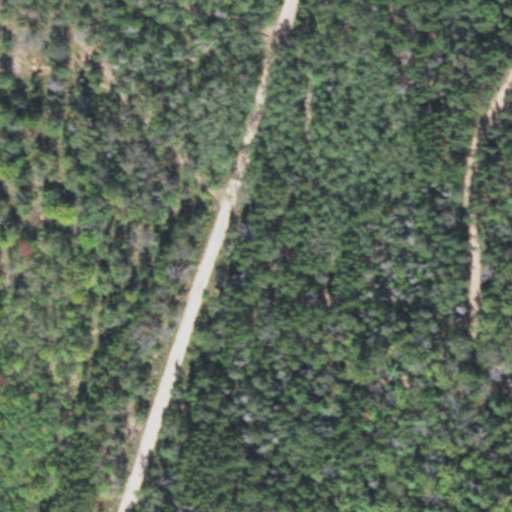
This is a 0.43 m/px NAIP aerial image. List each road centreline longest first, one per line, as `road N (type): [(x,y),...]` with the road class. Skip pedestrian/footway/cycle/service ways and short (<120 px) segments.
road 1 (residential): [(141,511),(312,0)]
road 2 (track): [(511,387),(487,365),(474,142),(511,75)]
